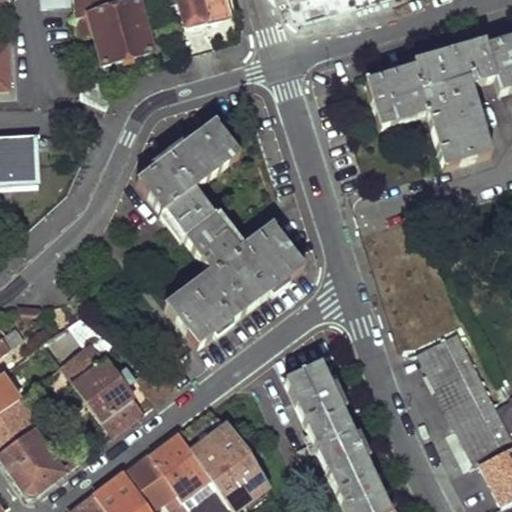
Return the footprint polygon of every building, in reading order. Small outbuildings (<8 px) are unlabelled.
[(0,0),(0,92),(10,92),(9,47),(0,47),(0,1),(8,1),(7,0),(0,0)] [(139,2),(96,12),(94,0),(79,0),(73,1),(74,16),(75,16),(75,18),(74,18),(75,30),(94,29),(105,68),(153,56),(139,2)] [(178,0),(188,33),(209,27),(219,24),(224,17),(219,0),(178,0)] [(427,118),(443,171),(493,156),(479,110),(474,112),(466,87),(493,79),(498,94),(511,90),(511,41),(485,49),(484,44),(413,65),(414,70),(367,84),(380,130),(397,127),(396,122),(414,117),(415,121),(427,118)] [(106,111),(116,88),(100,81),(79,86),(80,99),(106,111)] [(164,308),(197,351),(306,270),(273,226),(240,252),(195,190),(239,156),(216,125),(134,181),(160,216),(165,213),(209,275),(164,308)] [(51,138),(51,158),(74,157),(74,138),(51,138)] [(0,187),(37,185),(35,139),(0,141),(0,187)] [(77,294),(73,301),(82,305),(84,297),(77,294)] [(24,310),(26,319),(42,309),(24,310)] [(2,326),(7,333),(17,326),(11,319),(2,326)] [(422,352),(481,466),(511,451),(511,398),(510,399),(511,403),(496,410),(457,335),(422,352)] [(0,338),(0,375),(3,373),(0,368),(0,354),(10,347),(3,337),(0,338)] [(90,373),(78,358),(62,369),(74,385),(90,373)] [(287,383),(341,511),(385,511),(323,366),(287,383)] [(138,381),(157,406),(158,405),(173,394),(179,384),(178,381),(152,375),(149,372),(138,381)] [(0,375),(0,414),(21,399),(3,373),(0,375)] [(0,457),(42,426),(21,399),(0,414),(0,457)] [(212,483),(234,511),(239,511),(270,488),(246,448),(227,430),(208,414),(179,436),(212,483)] [(0,458),(25,494),(38,496),(67,475),(42,440),(56,428),(50,420),(42,426),(0,457),(0,458)] [(151,458),(184,504),(212,483),(179,436),(151,458)] [(66,455),(75,468),(81,463),(72,450),(66,455)] [(189,511),(184,504),(151,458),(126,476),(150,511),(154,511),(167,504),(171,511),(189,511)] [(102,511),(150,511),(126,476),(94,500),(102,511)] [(102,511),(94,500),(78,511),(102,511)]
